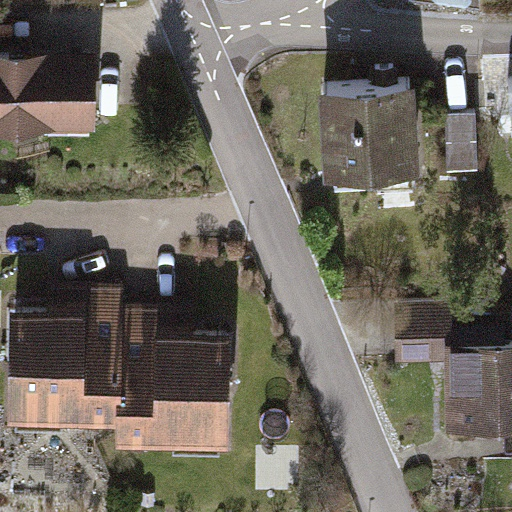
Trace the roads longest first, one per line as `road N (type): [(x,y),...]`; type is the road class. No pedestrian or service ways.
road 1 (residential): [(388,511),(199,58)]
road 2 (residential): [(322,26),(511,45)]
road 3 (residential): [(199,58),(322,26)]
